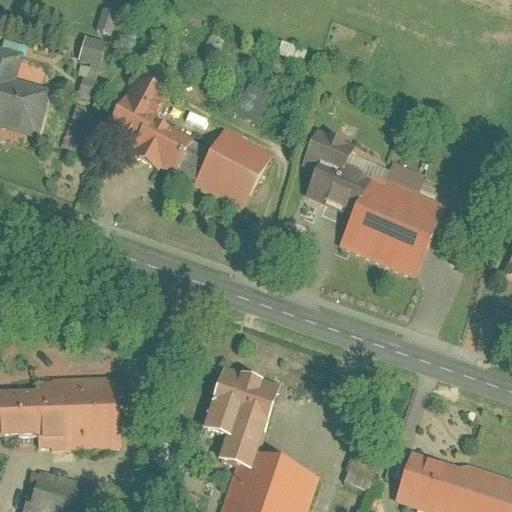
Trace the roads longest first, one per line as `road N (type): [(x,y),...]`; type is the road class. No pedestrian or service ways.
road 1 (tertiary): [(0,213),(511,391)]
road 2 (track): [(200,283),(108,511)]
